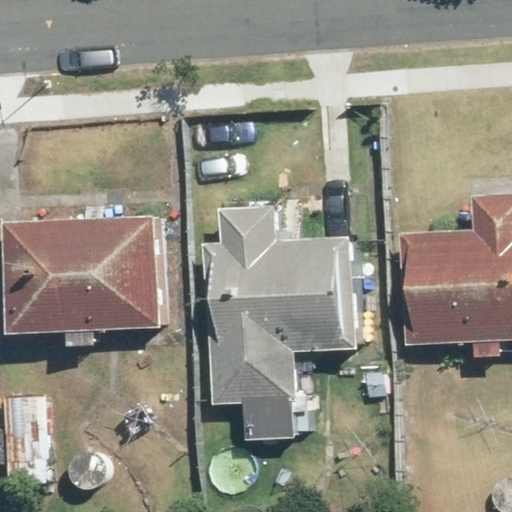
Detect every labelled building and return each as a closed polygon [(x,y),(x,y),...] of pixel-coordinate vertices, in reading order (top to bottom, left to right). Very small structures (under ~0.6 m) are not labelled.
[(417,346),(511,340),(511,192),(486,194),(487,227),(410,231),(417,346)] [(250,437),(309,434),(304,350),(370,346),(365,234),(289,238),(288,205),(230,208),(231,243),(210,244),(218,403),(248,401),(250,437)] [(20,331),(170,325),(165,214),(15,220),(20,331)] [(19,485),(60,484),(56,394),(16,395),(19,485)] [(106,449),(97,447),(87,450),(81,458),(78,467),(82,477),(89,483),(99,485),(108,482),(115,475),(117,465),(114,456),(106,449)] [(511,476),(508,478),(501,485),(499,495),(502,504),(509,511),(511,511),(511,476)]
